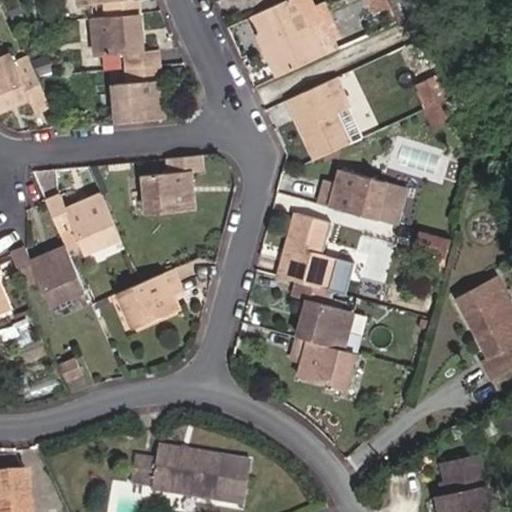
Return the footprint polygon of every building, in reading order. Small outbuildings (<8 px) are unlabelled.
[(107,2),(109,21),(145,17),(143,0),(124,0),(123,0),(82,0),(83,4),(107,2)] [(288,0),(252,16),(280,78),(289,74),(328,56),(337,52),(312,0),(288,0)] [(385,0),(397,24),(423,12),(412,0),(385,0)] [(109,21),(102,21),(105,59),(124,57),(126,74),(136,72),(137,72),(167,70),(165,53),(148,55),(145,17),(109,21)] [(0,64),(0,111),(1,113),(35,98),(42,113),(55,107),(44,81),(42,75),(36,62),(23,68),(17,57),(0,64)] [(120,91),(123,126),(172,123),(167,70),(137,72),(138,90),(120,91)] [(280,78),(290,99),(299,95),(289,74),(280,78)] [(290,99),(316,160),(367,137),(339,77),(299,95),(290,99)] [(419,112),(435,105),(423,79),(408,86),(419,112)] [(440,105),(427,110),(435,128),(447,122),(440,105)] [(201,156),(166,159),(167,171),(137,173),(141,211),(185,207),(182,168),(201,166),(201,156)] [(323,205),(379,220),(399,226),(409,188),(345,170),(342,181),(338,196),(326,193),(323,205)] [(338,196),(342,181),(331,178),(326,193),(338,196)] [(61,193),(48,198),(63,233),(76,228),(87,255),(124,239),(106,197),(69,213),(61,193)] [(304,199),(300,209),(312,212),(315,202),(304,199)] [(298,278),(333,287),(342,255),(328,250),(336,220),(312,212),(300,209),(282,274),(298,278)] [(52,304),(87,290),(71,250),(36,265),(28,246),(12,253),(25,282),(40,275),(52,304)] [(142,282),(123,290),(140,328),(180,311),(173,296),(169,287),(180,283),(174,269),(142,282)] [(331,300),(335,288),(333,287),(298,278),(295,289),(313,294),(303,334),(346,346),(355,307),(331,300)] [(0,315),(13,310),(0,279),(0,315)] [(511,369),(511,302),(498,279),(457,303),(490,359),(484,362),(494,381),(511,369)] [(169,287),(173,296),(184,291),(180,283),(169,287)] [(348,387),(358,349),(346,346),(303,334),(299,348),(312,351),(310,360),(306,376),(348,387)] [(297,356),(310,360),(312,351),(299,348),(297,356)] [(60,368),(65,378),(84,370),(76,353),(57,361),(60,368)] [(152,489),(217,500),(224,453),(160,444),(158,458),(137,454),(133,483),(152,485),(152,489)] [(493,511),(489,484),(483,452),(448,459),(453,487),(439,489),(442,511),(493,511)] [(0,488),(0,511),(36,511),(32,472),(2,476),(4,488),(0,488)]
